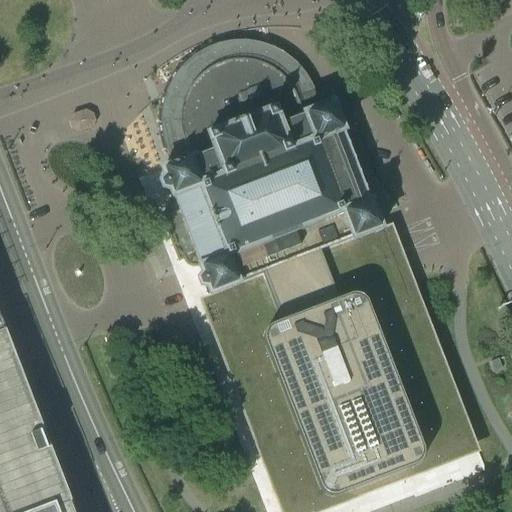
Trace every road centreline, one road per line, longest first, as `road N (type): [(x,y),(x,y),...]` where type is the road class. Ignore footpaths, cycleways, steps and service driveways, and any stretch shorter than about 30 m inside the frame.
road 1 (tertiary): [(0,191),(133,511)]
road 2 (primary): [(511,251),(395,42),(363,0)]
road 3 (residential): [(511,180),(447,60),(435,0)]
